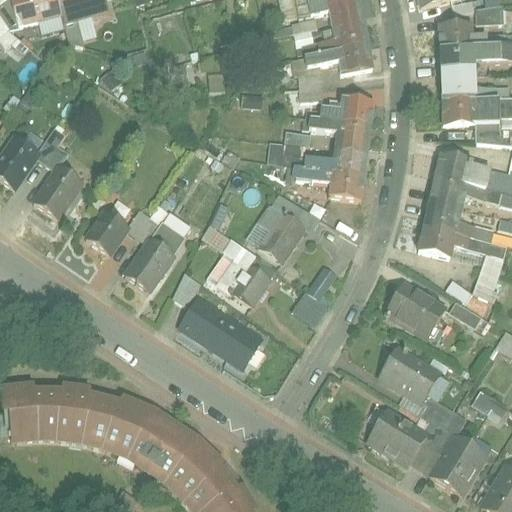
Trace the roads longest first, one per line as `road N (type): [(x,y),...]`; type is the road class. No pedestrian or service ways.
road 1 (residential): [(277,437),(348,310),(384,224),(400,103),(387,0)]
road 2 (residential): [(0,252),(277,437)]
road 3 (residential): [(277,437),(400,511)]
